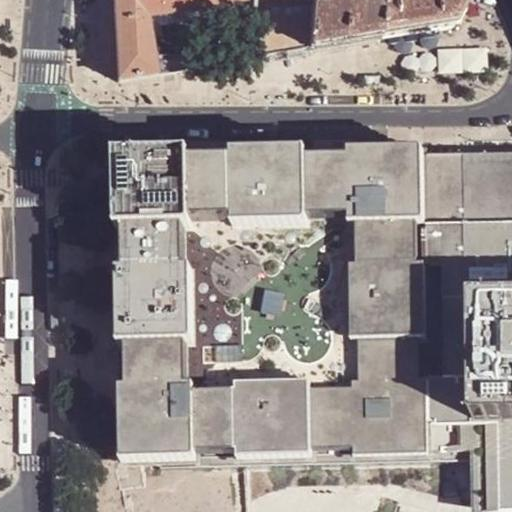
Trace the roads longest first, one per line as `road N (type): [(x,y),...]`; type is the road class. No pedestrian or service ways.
road 1 (residential): [(36,133),(104,123),(438,117),(511,101)]
road 2 (residential): [(36,133),(38,505)]
road 3 (residential): [(47,0),(36,133)]
